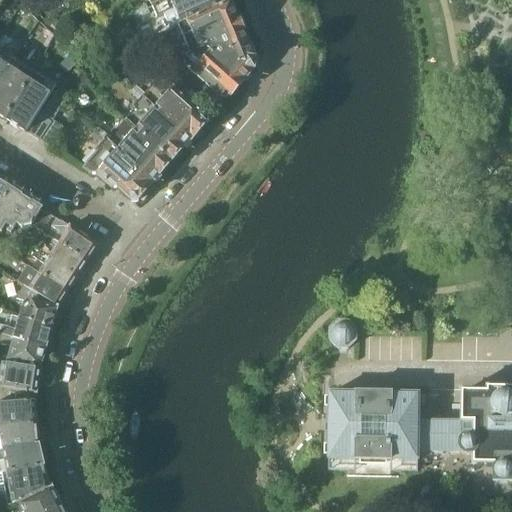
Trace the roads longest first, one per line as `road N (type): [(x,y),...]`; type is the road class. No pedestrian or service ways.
road 1 (residential): [(145,250),(275,99),(286,37),(275,0)]
road 2 (residential): [(97,511),(75,434),(79,372),(145,250)]
road 3 (residential): [(145,250),(0,156)]
